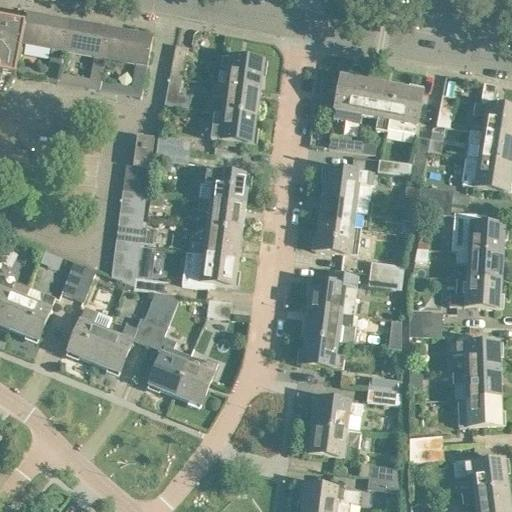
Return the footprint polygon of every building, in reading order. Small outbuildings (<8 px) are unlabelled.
[(511,0),(487,0),(487,3),(511,8),(511,0)] [(59,75),(63,54),(68,25),(26,17),(24,27),(21,46),(52,52),(48,73),(17,67),(16,72),(21,78),(57,85),(59,75)] [(24,27),(0,22),(0,106),(1,107),(14,80),(16,72),(17,67),(21,46),(24,27)] [(99,93),(101,82),(105,61),(109,33),(68,25),(63,54),(94,59),(90,80),(59,75),(57,85),(99,93)] [(99,93),(129,98),(140,100),(152,41),(109,33),(105,61),(135,67),(131,88),(101,82),(99,93)] [(187,50),(176,48),(175,48),(169,81),(181,83),(187,51),(187,50)] [(228,72),(226,89),(260,93),(264,64),(221,59),(219,71),(228,72)] [(340,78),(332,121),(344,123),(362,127),(363,118),(369,84),(340,78)] [(165,105),(164,107),(176,109),(178,97),(181,83),(169,81),(165,105)] [(395,89),(369,84),(363,118),(377,121),(375,133),(387,135),(395,89)] [(213,85),(212,99),(224,101),(222,116),(256,121),(260,93),(226,89),(226,87),(213,85)] [(511,111),(491,108),(495,88),(483,86),(480,107),(475,106),(473,118),(485,120),(483,135),(482,137),(511,141),(511,111)] [(395,89),(388,131),(414,136),(422,94),(395,89)] [(455,101),(442,98),(436,129),(449,131),(455,101)] [(253,147),(256,121),(222,116),(214,115),(210,142),(253,147)] [(470,133),(469,145),(480,147),(478,163),(511,168),(511,165),(511,141),(482,137),(483,135),(470,133)] [(133,169),(149,172),(154,140),(137,138),(133,169)] [(191,143),(158,139),(157,151),(190,155),(191,143)] [(328,152),(363,157),(364,146),(358,145),(359,144),(330,140),(328,152)] [(423,180),(428,156),(430,142),(418,140),(413,167),(411,178),(423,180)] [(440,157),(442,144),(430,142),(428,156),(440,157)] [(376,146),(359,144),(358,145),(364,146),(363,157),(375,158),(376,146)] [(157,151),(155,163),(188,167),(190,155),(157,151)] [(462,188),(508,196),(508,195),(507,195),(511,168),(478,163),(467,161),(462,188)] [(377,175),(411,178),(413,167),(379,163),(377,175)] [(126,168),(124,181),(148,184),(149,172),(133,169),(126,168)] [(325,171),(321,200),(368,206),(370,190),(371,178),(337,173),(337,171),(333,171),(333,172),(325,171)] [(199,186),(197,202),(198,202),(211,204),(245,208),(249,180),(206,174),(204,187),(199,186)] [(122,194),(146,197),(148,184),(124,181),(122,194)] [(421,192),(419,204),(452,208),(453,196),(421,192)] [(121,206),(145,209),(146,197),(122,194),(121,206)] [(164,197),(151,195),(149,208),(162,210),(164,197)] [(367,218),(368,206),(321,200),(318,228),(360,233),(361,232),(354,231),(355,216),(367,218)] [(198,202),(197,214),(209,216),(208,231),(241,236),(245,208),(211,204),(198,202)] [(451,220),(452,208),(419,204),(417,213),(417,216),(423,217),(451,220)] [(143,221),(145,209),(121,206),(119,218),(143,221)] [(402,224),(415,225),(417,216),(417,213),(402,211),(402,224)] [(117,231),(141,234),(141,233),(143,221),(119,218),(117,231)] [(504,230),(504,229),(472,227),(473,219),(454,218),(453,239),(452,255),(455,255),(502,258),(504,230)] [(357,260),(360,233),(318,228),(314,254),(357,260)] [(141,234),(117,231),(116,243),(140,246),(152,248),(153,239),(154,235),(154,234),(141,233),(141,234)] [(238,263),(241,236),(208,231),(206,246),(193,244),(192,257),(204,258),(238,263)] [(0,240),(0,267),(13,241),(2,236),(0,240)] [(116,243),(114,255),(138,258),(140,246),(116,243)] [(416,253),(413,266),(427,267),(428,253),(426,253),(416,253)] [(112,268),(137,271),(138,258),(114,255),(112,268)] [(500,285),(502,258),(455,255),(454,266),(467,267),(466,283),(500,285)] [(234,289),(238,263),(204,258),(202,273),(194,272),(192,284),(234,289)] [(73,301),(86,270),(74,265),(61,295),(73,301)] [(372,267),(370,278),(402,283),(404,271),(372,267)] [(136,280),(137,271),(112,268),(111,280),(134,289),(136,280)] [(96,274),(86,270),(73,301),(83,305),(96,274)] [(310,285),(306,314),(353,320),(357,291),(358,280),(329,276),(327,287),(310,285)] [(401,295),(402,283),(370,278),(368,290),(401,295)] [(136,280),(134,289),(134,291),(166,296),(168,285),(136,280)] [(0,329),(12,334),(25,302),(30,290),(14,284),(13,288),(0,282),(0,329)] [(449,297),(448,310),(499,312),(499,311),(500,285),(466,283),(456,282),(455,298),(449,297)] [(166,297),(166,296),(134,291),(134,292),(155,295),(144,323),(157,328),(169,297),(166,297)] [(39,307),(25,302),(12,334),(38,344),(55,300),(44,296),(39,307)] [(169,297),(157,328),(167,332),(181,299),(169,297)] [(229,322),(232,306),(210,302),(207,319),(229,322)] [(85,310),(67,356),(94,367),(107,334),(112,321),(85,310)] [(352,331),(353,320),(306,314),(303,342),(338,346),(338,345),(353,347),(355,331),(352,331)] [(407,318),(407,330),(442,330),(442,318),(407,318)] [(107,334),(94,367),(119,377),(133,342),(147,348),(156,328),(143,323),(140,322),(136,331),(125,327),(120,339),(107,334)] [(386,352),(401,354),(401,326),(390,325),(386,352)] [(442,342),(442,330),(407,330),(407,342),(442,342)] [(155,372),(148,389),(176,400),(188,367),(192,359),(174,352),(176,345),(167,342),(155,372)] [(336,361),(338,346),(303,342),(299,368),(343,374),(344,362),(336,361)] [(499,346),(452,348),(453,377),(499,375),(498,347),(499,347),(499,346)] [(188,367),(176,400),(200,409),(218,366),(206,361),(205,365),(202,373),(188,367)] [(466,387),(466,404),(500,403),(499,375),(453,377),(453,387),(466,387)] [(342,378),(341,390),(354,392),(355,379),(342,378)] [(420,378),(407,378),(407,392),(421,392),(420,378)] [(369,383),(368,394),(401,398),(401,387),(369,383)] [(401,409),(401,398),(368,394),(366,405),(401,409)] [(315,401),(312,430),(358,436),(361,408),(315,401)] [(458,431),(502,429),(501,428),(500,403),(466,404),(457,405),(458,419),(458,431)] [(312,430),(308,457),(348,463),(350,450),(356,450),(358,436),(312,430)] [(408,444),(408,456),(442,453),(441,441),(408,444)] [(442,453),(408,456),(409,468),(442,465),(442,453)] [(476,461),(451,464),(453,482),(470,480),(472,495),(472,496),(507,491),(504,464),(504,463),(487,465),(477,466),(476,461)] [(370,471),(368,482),(386,484),(402,486),(402,475),(370,471)] [(386,484),(384,495),(402,497),(402,486),(386,484)] [(349,511),(350,506),(358,507),(360,495),(304,488),(300,511),(349,511)] [(510,511),(507,491),(472,496),(472,495),(462,496),(463,508),(475,507),(476,511),(510,511)]
